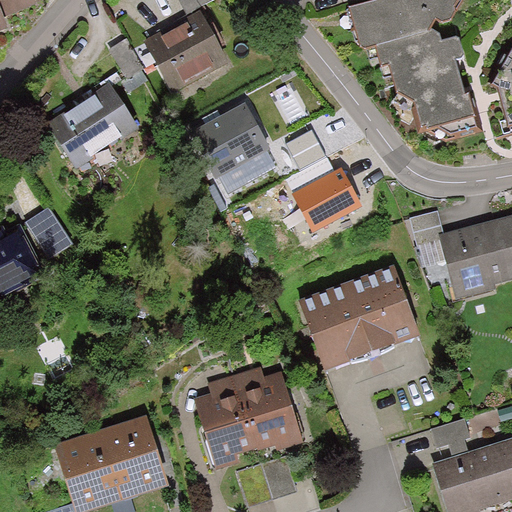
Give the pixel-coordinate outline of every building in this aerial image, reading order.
[(0,0),(0,9),(3,15),(34,2),(32,0),(0,0)] [(186,0),(191,9),(209,0),(186,0)] [(398,93),(416,104),(423,131),(439,124),(457,136),(478,131),(469,95),(459,96),(456,87),(453,74),(451,68),(450,61),(446,56),(439,56),(434,40),(423,36),(421,29),(443,24),(453,21),(457,13),(453,1),(453,0),(461,0),(462,1),(462,0),(375,0),(359,7),(363,26),(353,29),(353,33),(363,30),(368,48),(375,46),(383,68),(389,66),(398,93)] [(199,17),(150,43),(171,82),(203,65),(206,72),(224,62),(199,17)] [(130,44),(113,53),(126,77),(143,68),(130,44)] [(511,55),(503,51),(495,66),(501,68),(492,84),(506,93),(507,98),(502,100),(503,108),(507,122),(511,121),(511,55)] [(110,90),(52,127),(81,171),(123,143),(119,136),(134,126),(110,90)] [(221,176),(266,151),(244,111),(199,135),(221,176)] [(439,212),(411,219),(419,247),(445,239),(439,212)] [(42,219),(30,226),(44,249),(56,242),(42,219)] [(511,222),(445,240),(461,300),(464,299),(462,289),(511,276),(511,222)] [(0,298),(3,297),(5,288),(2,282),(15,275),(18,280),(26,284),(36,282),(42,271),(19,231),(5,237),(3,230),(0,232),(0,298)] [(394,270),(301,305),(326,370),(351,361),(353,365),(395,349),(393,345),(419,335),(394,270)] [(255,385),(240,389),(256,447),(301,434),(292,402),(287,404),(281,384),(257,391),(255,385)] [(229,402),(205,409),(219,458),(256,447),(240,389),(226,394),(229,402)] [(465,421),(434,431),(439,449),(470,439),(465,421)] [(144,422),(60,449),(78,506),(79,511),(163,485),(144,422)] [(511,441),(437,466),(451,511),(473,511),(511,499),(511,441)] [(288,457),(238,473),(249,504),(297,489),(288,457)] [(163,485),(79,511),(168,511),(171,511),(163,485)]
